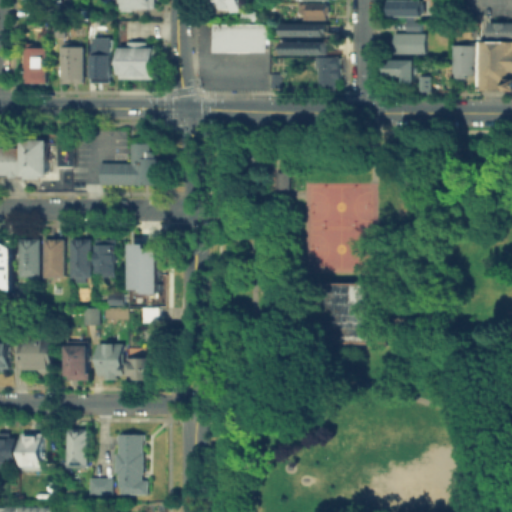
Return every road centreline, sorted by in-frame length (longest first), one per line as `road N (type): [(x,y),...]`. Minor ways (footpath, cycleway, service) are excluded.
road 1 (secondary): [(185,108),(511,111)]
road 2 (tertiary): [(193,392),(195,209),(185,108)]
road 3 (residential): [(0,207),(195,209)]
road 4 (secondary): [(0,107),(185,108)]
road 5 (residential): [(0,403),(180,404)]
